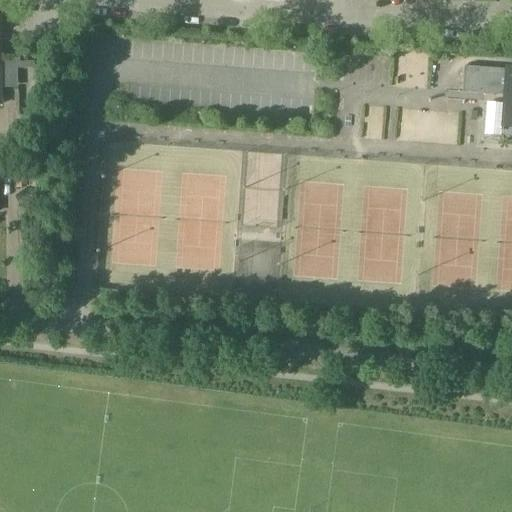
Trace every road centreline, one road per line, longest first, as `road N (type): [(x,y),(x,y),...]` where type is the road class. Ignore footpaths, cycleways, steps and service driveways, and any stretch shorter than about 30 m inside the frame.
road 1 (unclassified): [(131,0),(511,12)]
road 2 (unclassified): [(0,316),(141,334)]
